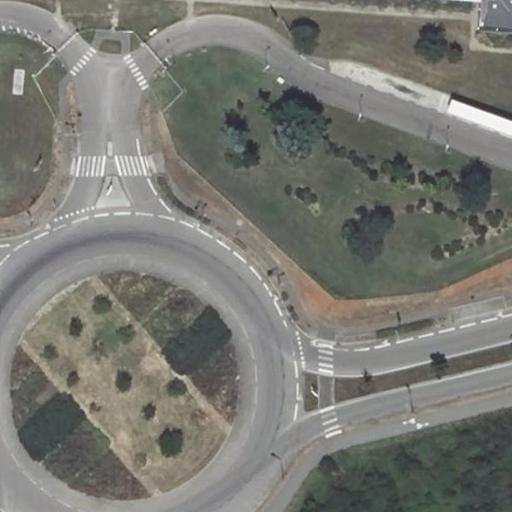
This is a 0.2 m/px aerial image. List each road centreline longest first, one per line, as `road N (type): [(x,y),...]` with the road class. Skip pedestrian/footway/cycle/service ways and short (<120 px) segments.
road 1 (unclassified): [(263,324),(227,276),(147,238),(63,250),(29,270),(0,302)]
road 2 (unclassified): [(511,326),(373,362),(303,354),(263,324)]
road 3 (unclassified): [(265,449),(328,420),(511,371)]
road 4 (unclassified): [(265,449),(277,386),(263,324)]
